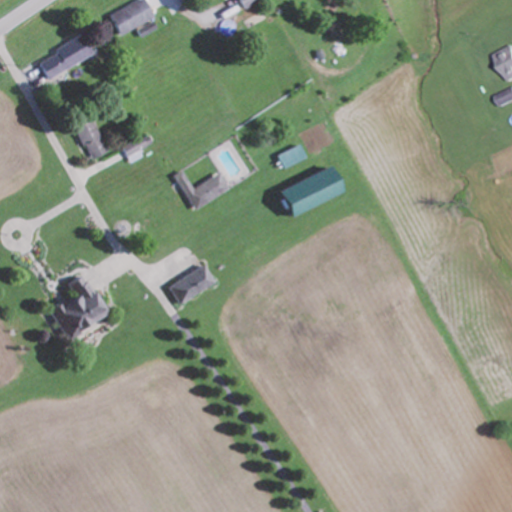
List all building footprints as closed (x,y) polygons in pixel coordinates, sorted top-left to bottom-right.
[(121,34),(157,19),(148,0),(141,0),(112,13),(121,34)] [(240,0),(245,9),(261,0),(240,0)] [(95,54),(85,36),(39,60),(49,79),(95,54)] [(511,80),(511,46),(498,54),(511,81),(511,80)] [(503,107),(511,101),(511,88),(497,96),(503,107)] [(94,159),(111,150),(91,113),(74,122),(94,159)] [(307,157),(300,144),(279,155),(285,168),(307,157)] [(291,216),(343,193),(331,167),(279,189),(291,216)] [(194,188),(184,169),(175,174),(195,209),(230,190),(221,173),(194,188)] [(170,286),(181,304),(217,283),(206,264),(170,286)] [(110,315),(85,274),(69,284),(75,294),(50,310),(69,340),(110,315)]
